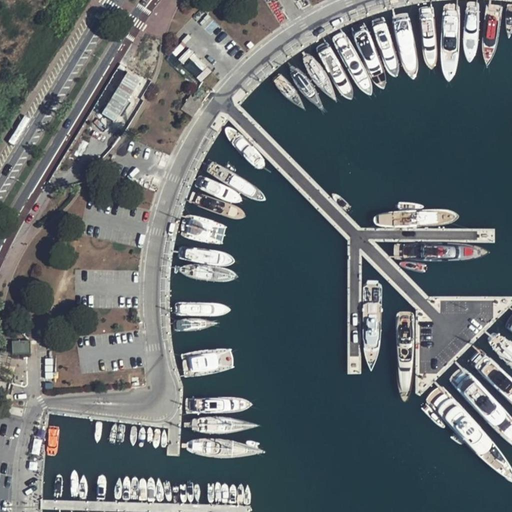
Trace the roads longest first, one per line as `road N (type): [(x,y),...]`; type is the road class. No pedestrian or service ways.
road 1 (primary): [(0,240),(147,0)]
road 2 (primary): [(116,0),(0,190)]
